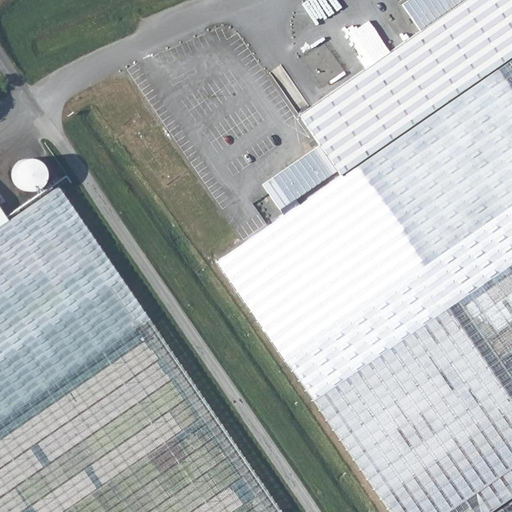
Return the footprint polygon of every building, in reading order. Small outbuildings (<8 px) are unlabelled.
[(499,70),(511,60),(511,0),(464,0),(296,114),(339,180),(499,70)] [(511,89),(511,60),(499,70),(511,89)] [(511,89),(499,70),(339,180),(221,262),(381,511),(497,511),(511,502),(511,89)] [(37,195),(40,192),(43,188),(44,184),(43,179),(41,175),(38,171),(33,169),(28,169),(23,170),(19,172),(16,176),(14,181),(14,186),(16,191),(19,194),(23,197),(28,198),(33,197),(37,195)] [(276,511),(273,507),(200,401),(56,191),(5,227),(0,230),(0,511),(276,511)] [(497,511),(511,511),(511,502),(497,511)]
